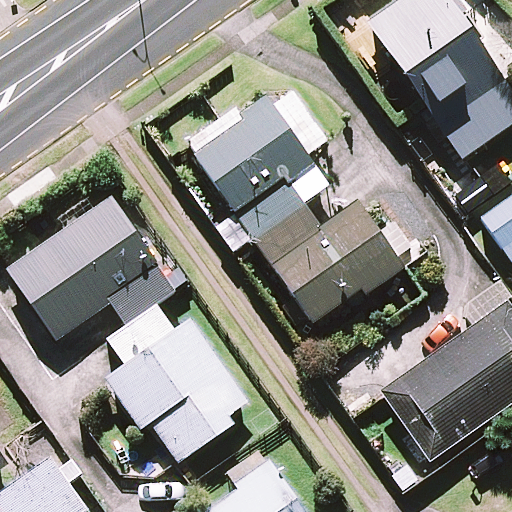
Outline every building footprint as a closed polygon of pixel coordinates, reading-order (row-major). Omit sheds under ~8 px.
[(511,134),(511,96),(446,0),(413,0),(364,30),(469,166),(511,134)] [(264,101),(193,154),(252,243),(303,212),(288,185),(310,170),(264,101)] [(511,199),(481,222),(511,264),(511,199)] [(403,274),(355,202),(319,228),(303,212),(252,243),(323,328),(403,274)] [(172,288),(106,209),(12,283),(56,350),(108,308),(125,329),(172,288)] [(511,410),(511,304),(507,297),(382,398),(432,474),(511,410)] [(251,410),(185,324),(110,382),(146,429),(181,464),(251,410)] [(312,511),(274,456),(203,511),(312,511)] [(82,511),(35,463),(0,500),(0,511),(82,511)]
